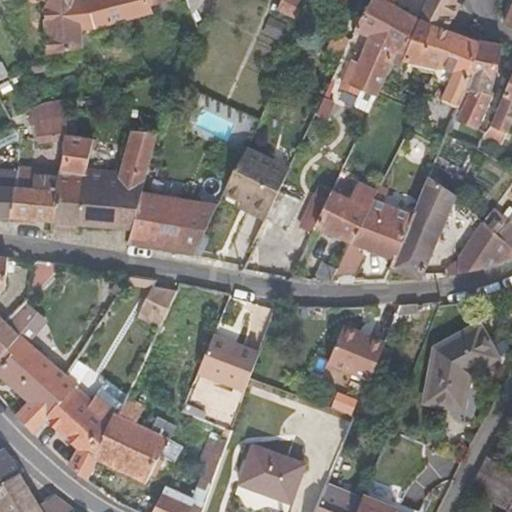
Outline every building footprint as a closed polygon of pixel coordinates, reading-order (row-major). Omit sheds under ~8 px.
[(43,0),(51,5),(68,16),(74,0),(43,0)] [(80,33),(96,31),(85,0),(74,0),(68,16),(71,34),(80,33)] [(176,0),(85,0),(96,31),(153,14),(152,9),(176,0)] [(309,2),(304,0),(283,0),(278,10),(299,21),(309,2)] [(392,6),(381,0),(374,0),(356,31),(370,38),(400,50),(405,53),(419,21),(418,20),(392,6)] [(429,0),(418,20),(419,21),(436,30),(456,0),(429,0)] [(44,10),(46,34),(71,34),(68,16),(51,5),(44,10)] [(511,7),(503,25),(511,30),(511,7)] [(263,33),(294,48),(301,33),(270,18),(263,33)] [(436,30),(419,21),(405,53),(414,63),(439,68),(451,36),(436,30)] [(340,64),(350,43),(338,26),(325,56),(340,64)] [(71,34),(46,34),(48,56),(81,50),(80,33),(71,34)] [(478,46),(451,36),(439,68),(434,80),(448,87),(443,100),(459,107),(466,90),(466,89),(470,81),(468,78),(478,46)] [(400,50),(370,38),(360,63),(353,60),(342,87),(359,94),(362,88),(378,96),(379,94),(400,50)] [(503,46),(479,42),(478,46),(468,78),(470,81),(466,89),(471,93),(457,122),(475,130),(493,93),(503,46)] [(31,75),(51,73),(48,58),(30,61),(31,75)] [(511,62),(506,77),(511,81),(491,126),(482,140),(501,148),(509,134),(511,125),(511,62)] [(39,145),(64,143),(65,136),(68,113),(35,123),(39,145)] [(121,173),(147,175),(149,168),(157,134),(132,132),(121,173)] [(78,232),(80,226),(94,170),(86,169),(94,140),(65,136),(64,143),(61,173),(55,224),(55,231),(78,232)] [(289,171),(246,150),(236,171),(282,188),(289,171)] [(451,171),(435,163),(429,178),(444,188),(451,171)] [(194,176),(149,168),(147,175),(142,193),(189,201),(194,176)] [(61,173),(18,170),(17,174),(11,219),(55,224),(61,173)] [(121,173),(94,170),(80,226),(133,229),(142,193),(147,175),(121,173)] [(250,213),(266,221),(282,188),(236,171),(225,194),(252,208),(250,213)] [(351,195),(359,178),(343,171),(335,188),(351,195)] [(17,174),(0,173),(0,217),(11,219),(17,174)] [(444,188),(429,178),(413,216),(395,259),(390,271),(418,280),(422,279),(456,198),(457,196),(444,188)] [(299,226),(315,233),(332,194),(334,189),(318,182),(299,226)] [(337,237),(352,244),(373,201),(377,194),(358,185),(351,202),(332,194),(315,233),(312,237),(320,240),(322,236),(334,242),(337,237)] [(189,201),(142,193),(133,229),(129,243),(162,249),(196,255),(219,206),(189,201)] [(413,216),(373,201),(352,244),(338,271),(335,276),(355,276),(364,257),(358,253),(362,246),(395,259),(413,216)] [(511,217),(510,220),(494,208),(483,222),(497,235),(511,250),(511,217)] [(458,260),(457,274),(484,270),(508,262),(511,258),(511,250),(497,235),(483,222),(482,221),(458,259),(458,260)] [(0,257),(0,289),(4,290),(5,279),(6,272),(14,272),(15,261),(14,259),(7,259),(0,257)] [(457,274),(458,260),(445,269),(443,276),(457,274)] [(322,263),(311,283),(332,282),(335,276),(338,271),(322,263)] [(122,275),(110,292),(118,298),(132,276),(122,275)] [(155,280),(135,277),(129,286),(146,289),(147,285),(153,286),(155,280)] [(160,329),(179,291),(152,287),(137,319),(160,329)] [(39,311),(28,300),(5,321),(18,335),(20,333),(38,312),(39,311)] [(419,316),(419,305),(401,306),(396,316),(419,316)] [(0,356),(18,335),(5,321),(5,322),(0,326),(0,356)] [(370,379),(385,342),(344,325),(329,362),(370,379)] [(435,350),(424,404),(464,412),(471,375),(499,360),(480,325),(435,350)] [(31,343),(20,333),(18,335),(0,356),(0,376),(28,404),(16,417),(35,435),(48,420),(61,404),(53,395),(66,374),(31,343)] [(260,353),(214,336),(198,375),(245,393),(250,380),(260,353)] [(79,385),(69,377),(66,374),(53,395),(61,404),(48,420),(79,449),(69,467),(88,482),(98,461),(94,459),(115,414),(118,415),(123,406),(100,389),(93,401),(77,388),(79,385)] [(107,379),(100,389),(123,406),(127,397),(128,395),(107,379)] [(146,406),(127,397),(123,406),(118,415),(137,424),(146,406)] [(146,484),(171,440),(152,430),(137,424),(118,415),(115,414),(94,459),(98,461),(115,469),(146,484)] [(157,417),(152,430),(171,440),(178,427),(157,417)] [(202,477),(212,481),(230,432),(224,429),(222,435),(211,431),(195,474),(202,477)] [(240,485),(290,504),(304,465),(254,447),(240,485)] [(14,461),(6,448),(0,450),(0,484),(21,473),(14,461)] [(511,502),(511,470),(487,457),(472,484),(511,504),(511,502)] [(41,505),(21,473),(0,484),(0,511),(75,511),(77,511),(55,496),(41,505)] [(163,494),(153,511),(200,511),(212,481),(202,477),(190,505),(163,494)] [(327,482),(316,509),(315,511),(357,511),(364,497),(327,482)] [(395,511),(396,510),(364,497),(357,511),(395,511)]
